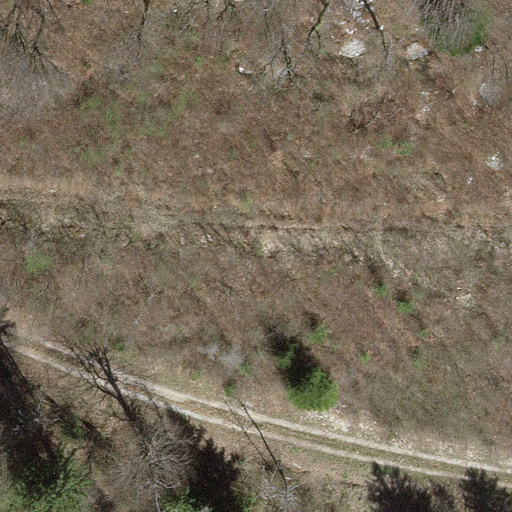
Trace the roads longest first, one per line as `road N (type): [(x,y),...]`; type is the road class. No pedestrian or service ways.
road 1 (track): [(0,329),(331,437),(511,476)]
road 2 (track): [(0,191),(337,229),(511,235)]
